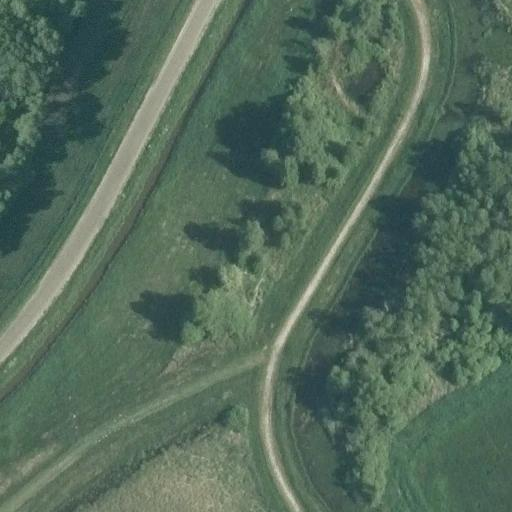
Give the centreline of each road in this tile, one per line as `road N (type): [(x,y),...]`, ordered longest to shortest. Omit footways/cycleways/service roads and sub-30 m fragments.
road 1 (unclassified): [(0,349),(88,228),(208,0)]
road 2 (track): [(274,354),(415,104),(424,64),(414,0)]
road 3 (track): [(297,511),(266,439),(274,354)]
